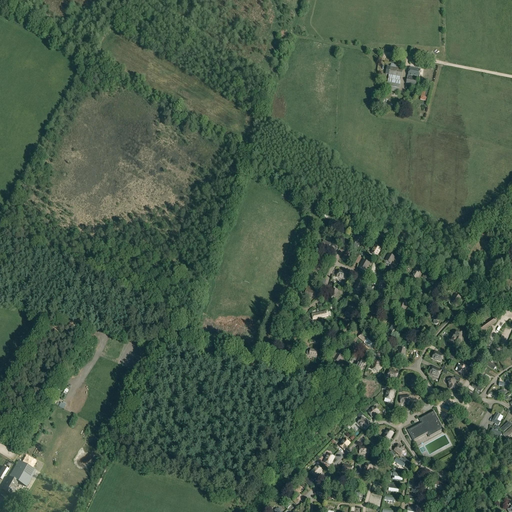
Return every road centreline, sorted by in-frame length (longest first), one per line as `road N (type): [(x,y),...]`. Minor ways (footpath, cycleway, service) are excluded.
road 1 (track): [(319,196),(0,6)]
road 2 (track): [(511,76),(295,36),(301,0)]
road 3 (track): [(508,311),(319,196)]
road 4 (track): [(319,196),(259,363)]
